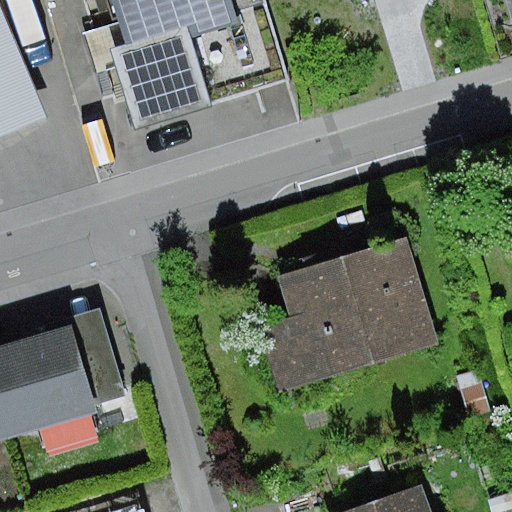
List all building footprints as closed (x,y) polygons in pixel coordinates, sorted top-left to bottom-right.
[(111,0),(119,25),(83,36),(94,73),(117,67),(135,128),(290,83),(265,0),(111,0)] [(0,12),(0,141),(48,121),(0,12)] [(311,323),(281,332),(298,390),(456,345),(427,243),(299,280),(311,323)] [(71,325),(95,404),(126,395),(100,309),(69,318),(71,325)] [(71,325),(0,345),(0,391),(13,436),(97,412),(95,404),(71,325)] [(477,372),(457,377),(469,416),(488,411),(477,372)] [(0,391),(0,440),(13,436),(0,391)] [(344,511),(429,511),(420,485),(344,511)] [(511,511),(511,492),(488,499),(491,511),(511,511)]
